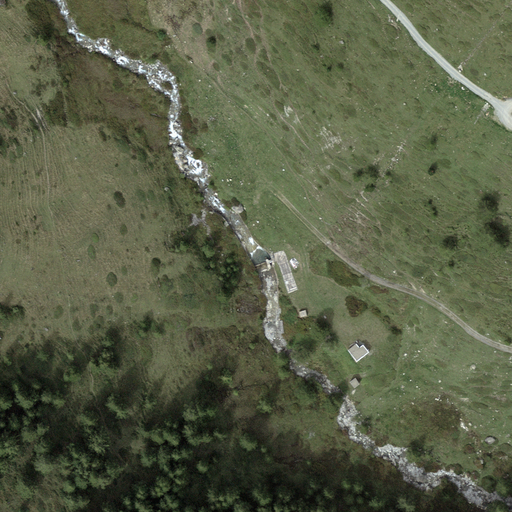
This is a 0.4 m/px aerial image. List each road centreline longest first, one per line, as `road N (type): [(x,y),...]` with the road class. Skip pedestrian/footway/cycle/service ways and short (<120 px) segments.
road 1 (track): [(276,192),(354,265),(511,349)]
road 2 (track): [(511,123),(506,105),(456,76),(385,0)]
